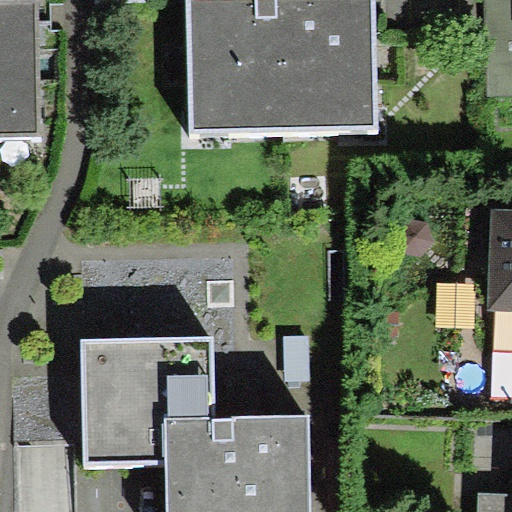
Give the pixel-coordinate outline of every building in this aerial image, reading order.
[(149,0),(87,0),(88,11),(149,11),(149,0)] [(511,0),(479,0),(481,102),(511,101),(511,0)] [(370,129),(367,2),(188,5),(190,133),(370,129)] [(0,149),(34,150),(33,17),(0,17),(0,149)] [(511,231),(488,232),(488,368),(511,367),(511,231)] [(467,293),(429,293),(429,337),(467,337),(467,293)] [(213,354),(86,354),(85,476),(163,476),(163,511),(312,511),(313,432),(213,432),(213,354)]
